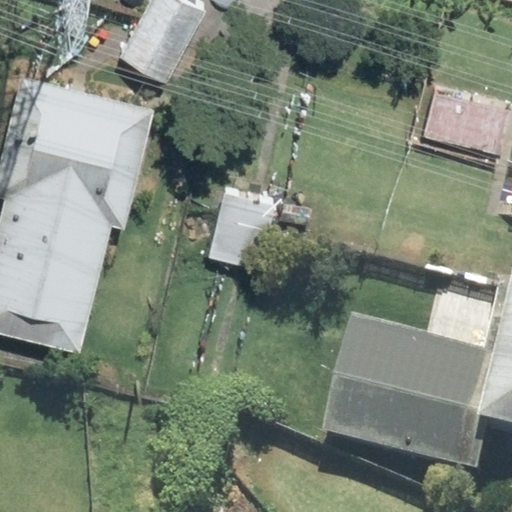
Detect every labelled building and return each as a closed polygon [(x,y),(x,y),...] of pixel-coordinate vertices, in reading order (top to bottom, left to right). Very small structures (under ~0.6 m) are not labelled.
[(204,11),(187,0),(145,0),(110,54),(155,84),(204,11)] [(0,323),(75,342),(106,214),(119,217),(148,98),(16,65),(0,128),(0,188),(0,323)] [(430,86),(419,130),(494,148),(505,104),(430,86)] [(511,273),(491,357),(351,323),(322,442),(473,479),(482,442),(511,449),(511,183),(504,218),(511,219),(511,273)] [(217,186),(201,251),(252,263),(268,198),(217,186)] [(197,460),(154,459),(152,500),(195,502),(197,460)]
